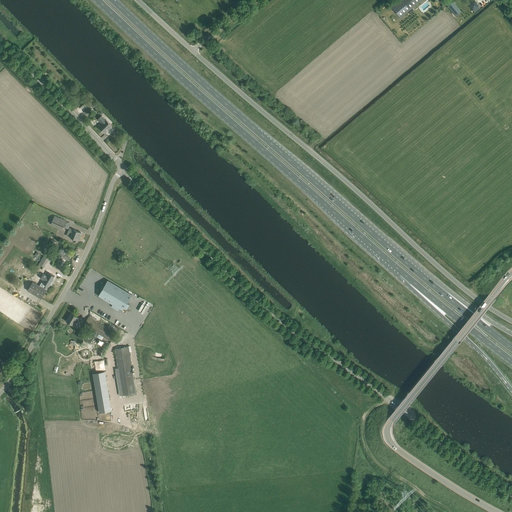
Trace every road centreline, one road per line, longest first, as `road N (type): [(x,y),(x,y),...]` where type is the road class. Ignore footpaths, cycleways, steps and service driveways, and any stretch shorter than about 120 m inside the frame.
road 1 (tertiary): [(511,494),(279,320),(123,166)]
road 2 (trunk): [(432,283),(112,0)]
road 3 (unclassified): [(511,321),(465,291),(191,50)]
road 4 (trunk): [(96,0),(404,276)]
road 5 (tertiary): [(498,511),(406,456),(387,429),(511,273)]
road 6 (unclassified): [(0,392),(77,268),(123,166)]
road 7 (tertiary): [(123,166),(0,41)]
road 8 (trunk): [(404,276),(511,390)]
road 9 (trunk): [(404,276),(511,361)]
